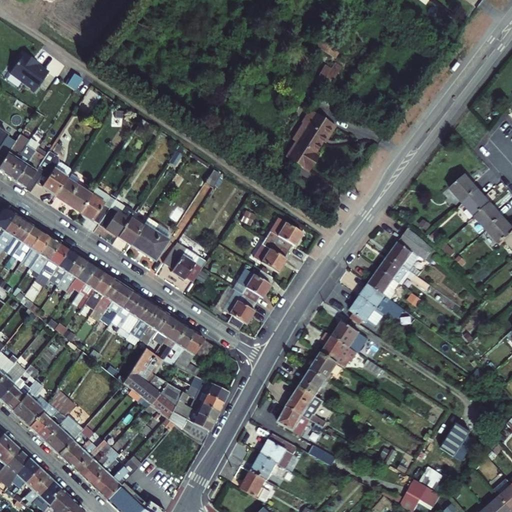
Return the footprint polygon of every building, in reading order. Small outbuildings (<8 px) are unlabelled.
[(323,51),(335,58),(341,48),(330,41),(323,51)] [(34,65),(22,56),(8,76),(33,94),(46,75),(39,71),(38,72),(32,68),(34,65)] [(331,68),(325,64),(315,81),(328,89),(341,66),(334,61),(331,68)] [(83,81),(74,75),(68,85),(75,91),(83,81)] [(87,90),(78,108),(87,113),(97,95),(87,90)] [(308,172),(318,156),(315,154),(325,139),(327,140),(335,126),(311,111),(302,123),(303,124),(292,141),(296,143),(287,159),(308,172)] [(0,161),(5,154),(12,144),(2,138),(3,136),(0,134),(0,161)] [(0,161),(0,175),(5,178),(25,147),(27,143),(28,142),(17,135),(12,144),(5,154),(0,161)] [(5,178),(14,184),(34,153),(37,148),(28,142),(27,143),(25,147),(5,178)] [(34,153),(14,184),(23,190),(36,169),(42,160),(43,159),(34,153)] [(42,160),(36,169),(42,174),(35,184),(53,196),(65,179),(66,176),(42,160)] [(42,174),(36,169),(23,190),(29,194),(35,184),(42,174)] [(203,185),(210,189),(219,176),(212,171),(203,185)] [(53,196),(66,205),(78,187),(65,179),(53,196)] [(449,194),(462,208),(477,195),(464,180),(449,194)] [(78,187),(66,205),(78,213),(90,196),(78,187)] [(90,196),(78,213),(97,225),(109,208),(113,201),(95,189),(90,196)] [(462,208),(474,222),(489,209),(477,195),(462,208)] [(109,208),(97,225),(116,238),(128,220),(129,218),(132,214),(113,201),(109,208)] [(0,211),(0,234),(13,214),(6,209),(1,210),(0,211)] [(474,222),(486,235),(501,222),(489,209),(474,222)] [(3,249),(8,242),(22,220),(13,214),(0,234),(0,251),(1,252),(3,249)] [(128,220),(116,238),(129,246),(142,227),(129,218),(128,220)] [(142,227),(129,246),(141,255),(155,234),(152,232),(157,226),(147,219),(142,227)] [(8,242),(17,248),(32,227),(22,220),(8,242)] [(281,222),(269,240),(289,254),(293,248),(297,250),(305,238),(281,222)] [(511,233),(501,222),(486,235),(498,249),(503,245),(511,237),(511,233)] [(11,258),(19,263),(40,232),(32,227),(17,248),(12,255),(11,258)] [(155,234),(165,241),(168,236),(167,233),(159,227),(155,234)] [(424,242),(408,231),(405,236),(430,254),(433,250),(424,242)] [(29,269),(49,238),(40,232),(19,263),(29,269)] [(165,241),(155,234),(141,255),(153,263),(167,242),(165,241)] [(430,254),(405,236),(389,258),(403,268),(415,251),(427,258),(430,254)] [(511,237),(503,245),(511,254),(511,237)] [(58,244),(49,238),(29,269),(38,275),(58,244)] [(255,261),(279,277),(289,263),(285,260),(289,254),(269,240),(255,261)] [(38,275),(47,281),(67,249),(58,244),(38,275)] [(186,279),(193,284),(202,270),(206,263),(177,244),(163,265),(172,271),(171,273),(184,282),(186,279)] [(3,249),(1,252),(7,256),(6,258),(9,260),(11,258),(12,255),(3,249)] [(47,281),(56,287),(76,256),(67,249),(47,281)] [(76,256),(56,287),(65,293),(67,290),(73,279),(85,262),(76,256)] [(403,268),(389,258),(380,272),(393,281),(403,268)] [(85,262),(73,279),(82,285),(94,268),(85,262)] [(74,298),(83,305),(104,274),(94,268),(82,285),(76,295),(74,298)] [(369,288),(383,297),(390,302),(395,294),(395,292),(400,286),(393,281),(380,272),(369,288)] [(104,274),(83,305),(92,311),(113,280),(104,274)] [(272,289),(247,274),(235,292),(256,306),(259,301),(263,303),(272,289)] [(103,313),(107,307),(121,285),(113,280),(92,311),(101,317),(103,313)] [(107,307),(117,313),(131,292),(121,285),(107,307)] [(235,292),(229,288),(212,314),(220,319),(223,313),(222,312),(235,292)] [(383,297),(369,288),(360,299),(377,310),(390,319),(398,308),(390,302),(383,297)] [(65,293),(74,298),(76,295),(67,290),(65,293)] [(110,323),(119,329),(139,297),(131,292),(117,313),(112,319),(110,323)] [(256,306),(235,292),(222,312),(223,313),(231,318),(226,325),(238,333),(243,326),(245,327),(254,314),(252,312),(256,306)] [(139,297),(119,329),(128,334),(149,303),(139,297)] [(419,301),(412,297),(409,301),(416,305),(419,301)] [(367,324),(377,310),(360,299),(350,314),(354,316),(350,321),(360,327),(363,322),(367,324)] [(138,340),(140,337),(147,327),(158,309),(149,303),(128,334),(138,340)] [(147,327),(155,332),(167,315),(166,315),(158,309),(147,327)] [(112,319),(103,313),(101,317),(110,323),(112,319)] [(167,315),(155,332),(152,337),(157,340),(160,335),(164,338),(176,321),(167,315)] [(46,323),(41,319),(0,367),(0,368),(5,372),(15,361),(46,323)] [(176,321),(164,338),(161,343),(170,349),(184,327),(176,321)] [(340,326),(331,340),(350,352),(359,357),(366,342),(340,326)] [(184,327),(170,349),(179,355),(194,333),(184,327)] [(203,340),(194,333),(179,355),(175,361),(172,365),(183,371),(194,353),(203,340)] [(148,343),(140,337),(138,340),(146,346),(148,343)] [(350,352),(331,340),(326,337),(322,344),(328,347),(322,357),(337,366),(340,368),(350,352)] [(395,348),(380,339),(375,347),(390,356),(395,348)] [(212,346),(203,340),(194,353),(203,359),(212,346)] [(153,355),(155,351),(146,346),(144,350),(153,355)] [(122,385),(159,414),(168,420),(203,446),(209,431),(185,418),(181,415),(178,413),(181,405),(185,395),(181,393),(153,377),(162,360),(153,355),(144,350),(122,385)] [(165,356),(155,351),(153,355),(162,360),(165,356)] [(175,361),(165,356),(162,360),(172,365),(175,361)] [(337,366),(322,357),(312,373),(327,381),(337,366)] [(12,386),(25,371),(24,370),(15,361),(5,372),(2,376),(0,377),(0,402),(4,407),(18,392),(12,386)] [(383,371),(368,362),(365,369),(379,377),(383,371)] [(312,373),(302,390),(317,399),(327,381),(312,373)] [(4,407),(10,413),(30,391),(29,390),(36,382),(31,377),(25,384),(22,387),(18,392),(4,407)] [(194,388),(195,389),(223,403),(228,393),(215,387),(199,379),(194,388)] [(218,381),(215,387),(228,393),(231,387),(218,381)] [(30,391),(10,413),(28,429),(41,412),(43,410),(32,401),(43,388),(36,382),(29,390),(30,391)] [(185,395),(190,386),(187,384),(181,393),(185,395)] [(223,403),(195,389),(190,399),(194,401),(217,414),(223,403)] [(302,390),(289,408),(313,422),(324,403),(317,399),(302,390)] [(181,405),(185,407),(190,399),(185,395),(181,405)] [(194,401),(190,410),(213,423),(217,414),(194,401)] [(56,410),(49,403),(46,406),(53,414),(56,410)] [(313,422),(289,408),(279,426),(303,439),(313,422)] [(65,418),(56,410),(53,414),(62,422),(65,418)] [(190,410),(185,418),(209,431),(213,423),(190,410)] [(35,436),(49,419),(41,412),(28,429),(35,436)] [(67,415),(65,418),(62,422),(59,424),(64,429),(69,423),(76,430),(79,427),(67,415)] [(57,427),(49,419),(35,436),(43,443),(57,427)] [(474,431),(461,424),(446,450),(459,457),(474,431)] [(43,443),(56,456),(71,440),(57,427),(43,443)] [(289,445),(265,431),(253,452),(271,462),(278,466),(289,445)] [(0,462),(4,466),(19,450),(3,435),(0,438),(0,462)] [(71,440),(56,456),(65,464),(88,441),(83,436),(79,441),(74,436),(71,440)] [(65,464),(74,472),(88,457),(84,453),(92,444),(88,441),(65,464)] [(313,446),(308,455),(328,466),(333,458),(313,446)] [(0,490),(4,493),(15,475),(17,472),(29,459),(19,450),(4,466),(0,470),(0,490)] [(88,457),(74,472),(81,479),(104,456),(100,452),(92,461),(88,457)] [(253,452),(243,470),(258,479),(261,480),(271,462),(253,452)] [(104,456),(81,479),(88,486),(103,471),(99,468),(108,459),(104,456)] [(15,475),(24,484),(39,468),(29,459),(17,472),(15,475)] [(103,471),(88,486),(97,494),(119,470),(115,466),(111,471),(107,467),(103,471)] [(24,484),(32,490),(46,475),(39,468),(24,484)] [(97,494),(105,502),(118,488),(119,487),(115,483),(124,474),(119,470),(97,494)] [(258,486),(255,484),(258,479),(243,470),(233,487),(252,497),(258,486)] [(32,490),(39,497),(53,482),(46,475),(32,490)] [(53,482),(39,497),(49,506),(60,489),(53,482)] [(403,508),(410,511),(418,511),(424,503),(435,509),(445,497),(418,482),(403,508)] [(165,511),(168,507),(163,503),(167,497),(158,490),(143,509),(118,488),(105,502),(116,511),(165,511)] [(48,508),(52,511),(54,511),(69,497),(62,491),(60,489),(49,506),(48,508)] [(511,511),(511,492),(508,489),(495,501),(499,505),(505,511),(511,511)] [(13,490),(8,496),(11,498),(15,494),(16,492),(13,490)] [(11,498),(19,504),(23,500),(15,494),(11,498)] [(68,511),(77,503),(69,497),(54,511),(68,511)] [(31,505),(23,500),(19,504),(27,509),(31,505)] [(77,503),(68,511),(84,511),(85,511),(77,503)]
